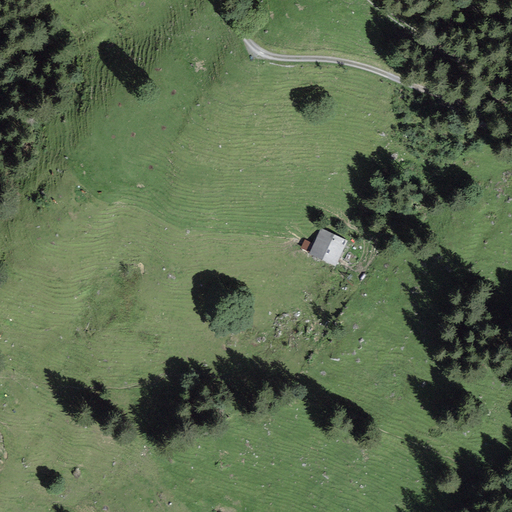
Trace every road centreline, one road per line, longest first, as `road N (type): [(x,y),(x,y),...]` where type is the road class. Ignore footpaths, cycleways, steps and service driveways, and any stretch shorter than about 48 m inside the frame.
road 1 (track): [(511,131),(379,73),(261,54),(224,0)]
road 2 (track): [(511,102),(370,0)]
